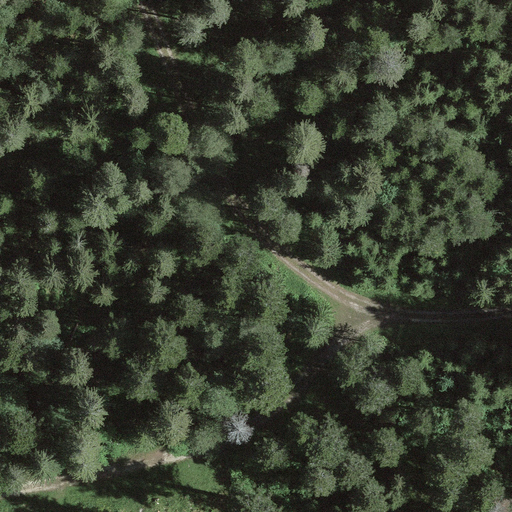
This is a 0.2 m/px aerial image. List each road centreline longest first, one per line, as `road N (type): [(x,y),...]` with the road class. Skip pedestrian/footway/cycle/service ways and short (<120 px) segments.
road 1 (track): [(0,491),(229,444),(269,418),(373,313),(451,322),(511,314)]
road 2 (track): [(148,0),(216,162),(262,236),(314,282),(373,313)]
